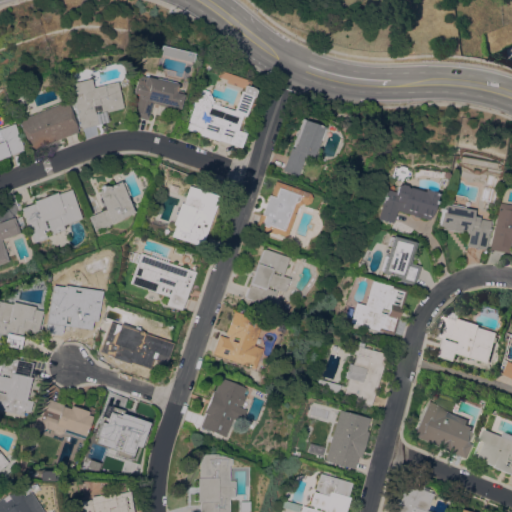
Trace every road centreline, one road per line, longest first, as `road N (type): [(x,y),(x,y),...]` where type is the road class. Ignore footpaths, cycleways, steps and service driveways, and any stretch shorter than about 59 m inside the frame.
road 1 (residential): [(159,511),(178,406),(258,180),(289,64)]
road 2 (residential): [(372,511),(426,315),(447,289),(511,278)]
road 3 (residential): [(258,180),(129,141),(0,189)]
road 4 (residential): [(511,492),(390,448)]
road 5 (secondary): [(511,95),(467,85),(392,85)]
